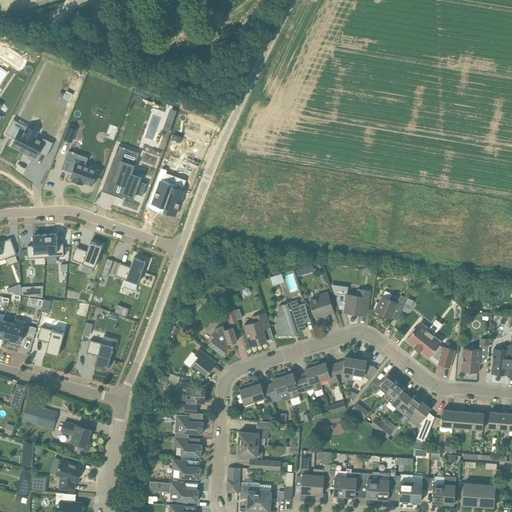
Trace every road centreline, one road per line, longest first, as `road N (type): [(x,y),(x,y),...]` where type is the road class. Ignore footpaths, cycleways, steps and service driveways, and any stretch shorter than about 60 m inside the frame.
road 1 (residential): [(221,511),(224,383),(233,371),(362,332),(438,387),(511,394)]
road 2 (unclassified): [(180,250),(291,0)]
road 3 (unclassified): [(122,401),(180,250)]
road 4 (residential): [(36,210),(70,210),(180,250)]
road 5 (residential): [(0,367),(122,401)]
